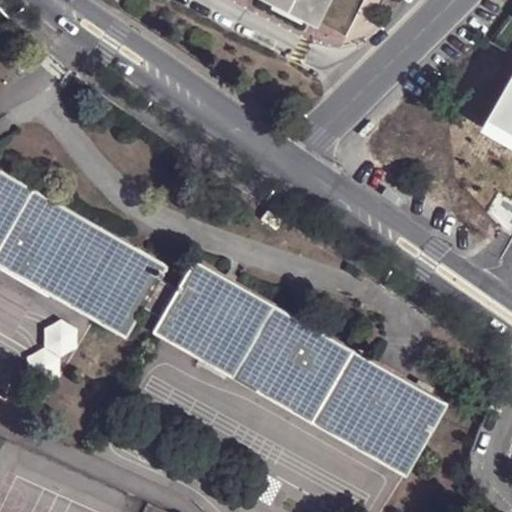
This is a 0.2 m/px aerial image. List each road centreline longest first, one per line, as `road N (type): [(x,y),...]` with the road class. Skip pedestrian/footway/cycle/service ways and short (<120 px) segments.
road 1 (residential): [(276,176),(511,332)]
road 2 (residential): [(296,156),(108,25),(68,14)]
road 3 (residential): [(68,14),(90,48),(276,176)]
road 4 (residential): [(511,299),(296,156)]
road 5 (residential): [(296,156),(456,0)]
